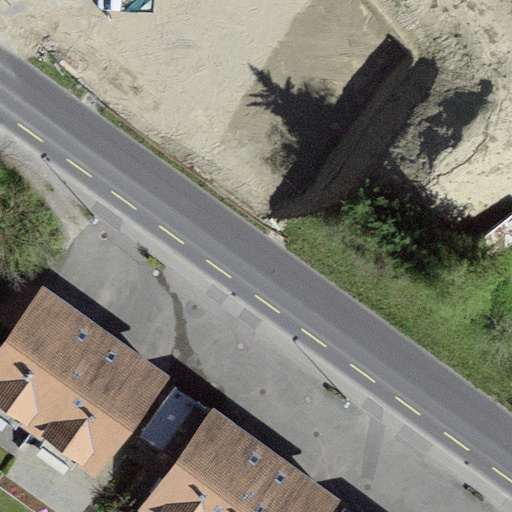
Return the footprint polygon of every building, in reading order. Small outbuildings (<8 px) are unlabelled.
[(0,352),(0,396),(36,423),(100,333),(43,292),(0,352)] [(157,374),(100,333),(36,423),(93,463),(157,374)] [(214,415),(175,387),(140,436),(178,464),(214,415)] [(149,504),(160,511),(230,511),(271,456),(214,415),(178,464),(149,504)] [(230,511),(316,511),(327,497),(271,456),(230,511)]
